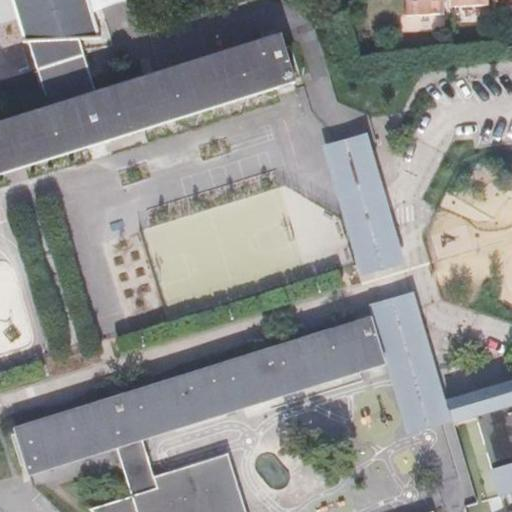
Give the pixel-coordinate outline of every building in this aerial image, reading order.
[(82,42),(102,40),(90,0),(9,0),(22,45),(36,44),(82,42)] [(443,0),(407,0),(408,19),(444,17),(443,0)] [(488,0),(450,0),(451,10),(489,8),(488,0)] [(46,71),(87,58),(82,42),(36,44),(46,71)] [(87,58),(46,71),(58,112),(0,129),(0,176),(302,84),(289,43),(100,101),(87,58)] [(367,134),(324,146),(360,277),(404,265),(367,134)] [(415,294),(371,306),(408,437),(451,424),(415,294)] [(96,410),(106,453),(120,449),(136,499),(93,511),(249,511),(232,457),(158,480),(146,441),(388,367),(376,325),(96,410)] [(511,511),(511,391),(480,401),(478,394),(448,403),(454,426),(477,419),(501,498),(511,495),(511,496),(511,511)] [(106,453),(96,410),(28,431),(36,474),(106,453)] [(36,474),(28,431),(21,433),(34,475),(36,474)]
